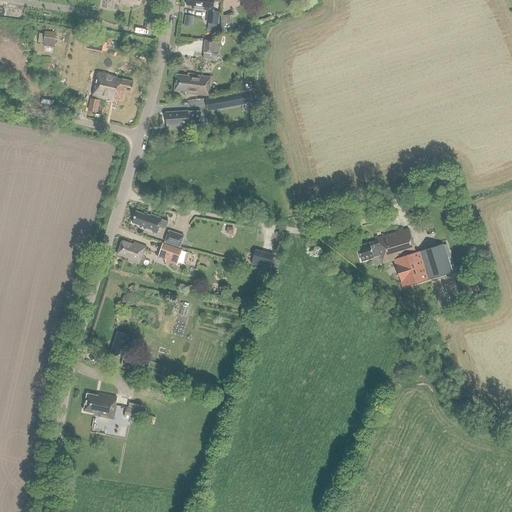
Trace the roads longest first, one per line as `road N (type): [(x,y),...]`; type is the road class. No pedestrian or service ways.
road 1 (unclassified): [(48,511),(85,314),(141,134)]
road 2 (track): [(308,230),(401,312),(445,390),(465,409),(511,430)]
road 3 (unclassified): [(141,134),(0,107)]
road 4 (unclassified): [(141,134),(175,0)]
